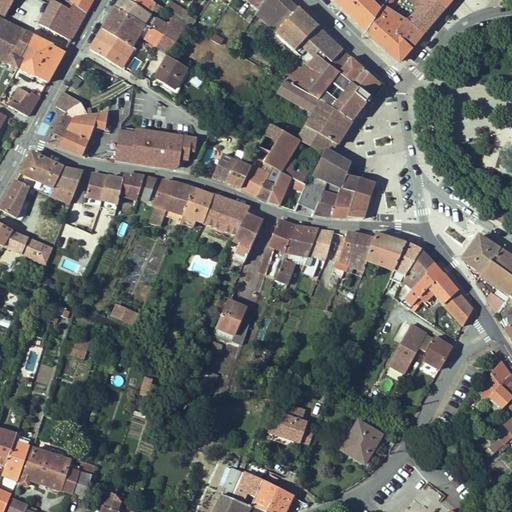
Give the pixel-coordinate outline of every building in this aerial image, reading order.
[(14,0),(0,0),(0,13),(5,17),(14,0)] [(64,7),(52,0),(40,25),(57,34),(70,10),(64,7)] [(73,4),(86,14),(93,0),(69,0),(69,2),(73,4)] [(126,0),(121,0),(116,8),(144,25),(150,15),(126,0)] [(149,0),(126,0),(150,15),(153,11),(157,4),(152,1),(149,0)] [(247,0),(259,9),(259,8),(264,0),(247,0)] [(351,58),(289,0),(264,0),(259,8),(278,23),(272,30),(276,33),(295,51),(300,46),(306,40),(319,51),(313,58),(306,65),(308,67),(302,69),(296,72),(285,81),(318,100),(351,122),(369,98),(352,84),(338,73),(351,58)] [(333,0),(344,11),(366,33),(381,9),(371,0),(333,0)] [(371,0),(381,9),(384,6),(387,0),(371,0)] [(445,10),(434,0),(424,0),(405,22),(423,35),(445,10)] [(434,0),(445,10),(452,0),(434,0)] [(70,10),(73,4),(67,1),(64,7),(70,10)] [(169,1),(165,9),(174,15),(181,18),(186,11),(169,1)] [(73,4),(70,10),(57,34),(70,41),(86,14),(73,4)] [(366,33),(383,48),(394,33),(397,29),(388,21),(395,14),(384,6),(381,9),(366,33)] [(111,15),(102,30),(131,47),(144,25),(116,8),(111,15)] [(278,23),(259,8),(259,9),(255,14),(272,30),(278,23)] [(188,12),(186,11),(181,18),(187,22),(185,26),(191,29),(193,26),(196,21),(186,15),(188,12)] [(168,24),(156,46),(169,54),(185,26),(187,22),(181,18),(174,15),(168,24)] [(156,18),(150,28),(162,35),(168,24),(156,18)] [(0,59),(17,68),(34,37),(0,19),(0,59)] [(397,29),(394,33),(411,48),(423,35),(405,22),(404,21),(397,29)] [(145,39),(156,46),(162,35),(150,28),(145,39)] [(90,50),(121,69),(133,49),(131,47),(102,30),(90,50)] [(394,33),(383,48),(399,62),(411,48),(394,33)] [(212,35),(210,40),(220,45),(222,40),(212,35)] [(64,52),(34,37),(17,68),(47,83),(64,52)] [(306,40),(300,46),(313,58),(319,51),(306,40)] [(187,68),(167,57),(155,78),(163,82),(174,89),(187,68)] [(351,58),(338,73),(352,84),(363,69),(351,58)] [(191,71),(187,68),(174,89),(163,82),(160,86),(176,95),(191,71)] [(363,69),(352,84),(369,98),(379,83),(363,69)] [(285,81),(284,81),(280,87),(278,93),(277,93),(312,114),(304,127),(336,145),(351,122),(318,100),(285,81)] [(29,97),(30,95),(19,88),(11,102),(19,105),(26,96),(29,97)] [(80,103),(64,92),(56,107),(65,113),(66,113),(80,103)] [(28,117),(39,97),(31,93),(30,95),(29,97),(26,96),(19,105),(11,102),(8,107),(28,117)] [(74,118),(59,148),(82,157),(94,128),(110,131),(111,127),(109,126),(110,113),(104,102),(90,108),(92,116),(79,117),(74,118)] [(82,111),(79,117),(92,116),(90,108),(82,111)] [(65,113),(49,144),(59,148),(74,118),(66,113),(65,113)] [(223,114),(219,121),(221,122),(229,126),(235,129),(238,123),(223,114)] [(229,126),(221,122),(217,130),(225,134),(229,126)] [(272,168),(280,172),(303,183),(311,167),(290,156),(299,141),(297,140),(271,126),(258,148),(269,153),(263,163),(264,164),(272,168)] [(304,127),(297,140),(299,141),(322,153),(324,149),(325,150),(331,153),(336,145),(304,127)] [(177,166),(178,159),(187,160),(188,151),(190,138),(135,130),(135,133),(120,131),(115,160),(154,166),(155,159),(159,160),(158,167),(166,168),(167,164),(177,166)] [(325,150),(312,177),(314,178),(326,183),(330,185),(343,160),(331,153),(325,150)] [(63,168),(31,153),(20,173),(53,189),(60,176),(63,168)] [(222,155),(212,179),(226,183),(241,189),(250,168),(222,155)] [(351,165),(343,160),(330,185),(339,189),(354,193),(369,197),(374,183),(356,178),(347,175),(350,165),(351,165)] [(272,168),(264,164),(261,170),(269,174),(272,168)] [(250,168),(241,189),(257,198),(269,174),(261,170),(251,165),(250,168)] [(350,165),(347,175),(356,178),(359,168),(350,165)] [(83,172),(63,168),(60,176),(53,189),(49,196),(70,205),(83,172)] [(269,174),(257,198),(267,202),(274,187),(280,173),(280,172),(272,168),(269,174)] [(274,187),(267,202),(279,206),(288,185),(303,192),(305,186),(280,173),(274,187)] [(107,177),(91,174),(84,204),(99,208),(107,177)] [(122,181),(119,196),(136,201),(137,198),(141,186),(144,177),(123,175),(122,181)] [(122,181),(107,177),(99,208),(116,211),(119,196),(122,181)] [(141,186),(137,198),(147,202),(157,180),(144,177),(141,186)] [(303,192),(298,204),(315,212),(322,192),(326,183),(314,178),(312,184),(305,186),(303,192)] [(28,186),(16,181),(0,208),(0,210),(16,219),(28,186)] [(162,181),(152,205),(157,207),(150,224),(160,227),(164,216),(166,210),(176,184),(162,181)] [(184,186),(176,184),(166,210),(174,213),(180,215),(183,216),(187,204),(193,189),(184,186)] [(183,216),(180,224),(191,228),(194,220),(203,224),(213,196),(193,189),(187,204),(183,216)] [(337,196),(331,218),(347,219),(354,193),(339,189),(337,196)] [(337,196),(322,192),(315,212),(314,215),(331,218),(337,196)] [(354,193),(347,219),(363,219),(369,197),(354,193)] [(249,209),(213,196),(203,224),(235,237),(247,215),(249,209)] [(174,213),(166,210),(164,216),(178,221),(180,215),(174,213)] [(497,210),(493,217),(504,224),(508,217),(497,210)] [(262,222),(247,215),(235,237),(226,255),(244,263),(262,222)] [(294,227),(278,221),(262,262),(269,265),(274,248),(285,252),(294,227)] [(55,245),(64,248),(68,236),(88,242),(91,232),(62,223),(55,245)] [(12,231),(0,224),(0,245),(2,247),(12,231)] [(318,230),(294,227),(285,252),(285,254),(290,255),(287,261),(282,259),(275,282),(284,285),(292,263),(304,265),(318,230)] [(334,232),(318,230),(304,265),(301,273),(312,278),(319,259),(325,261),(326,259),(334,232)] [(375,233),(373,240),(366,261),(393,271),(405,243),(375,233)] [(357,236),(347,234),(344,242),(341,241),(335,262),(332,275),(341,279),(345,271),(347,272),(349,267),(357,236)] [(373,240),(357,236),(349,267),(353,269),(363,272),(366,261),(373,240)] [(463,260),(482,275),(490,263),(500,250),(478,236),(462,260),(463,260)] [(405,243),(393,271),(404,277),(420,251),(405,243)] [(214,255),(221,258),(225,248),(218,246),(214,255)] [(490,263),(511,276),(511,258),(500,250),(490,263)] [(420,251),(404,277),(402,281),(412,290),(433,264),(420,251)] [(217,261),(194,253),(188,271),(211,279),(217,261)] [(269,265),(262,262),(258,273),(265,275),(269,265)] [(482,275),(481,276),(509,297),(505,303),(491,294),(487,300),(505,331),(511,321),(511,282),(511,280),(511,276),(490,263),(482,275)] [(412,290),(409,293),(400,303),(409,310),(412,305),(418,298),(419,297),(443,275),(433,264),(412,290)] [(404,277),(393,271),(390,279),(399,284),(402,281),(404,277)] [(412,305),(409,310),(413,312),(422,301),(423,303),(432,294),(443,305),(456,292),(443,275),(419,297),(418,298),(412,305)] [(412,290),(402,281),(399,284),(409,293),(412,290)] [(472,310),(456,292),(443,305),(463,327),(472,310)] [(245,308),(227,301),(213,334),(231,341),(242,317),(245,308)] [(112,316),(131,324),(135,314),(116,306),(112,316)] [(59,316),(53,314),(51,322),(57,324),(59,316)] [(250,321),(242,317),(231,341),(242,346),(250,321)] [(425,336),(426,336),(410,325),(388,365),(404,374),(418,350),(425,353),(432,340),(425,336)] [(451,348),(434,337),(432,340),(425,353),(421,360),(439,370),(451,348)] [(74,339),(69,354),(83,358),(88,344),(74,339)] [(223,345),(214,341),(209,352),(219,356),(223,345)] [(483,397),(486,401),(489,397),(500,386),(510,375),(500,362),(490,375),(491,377),(486,386),(479,392),(483,397)] [(204,391),(211,374),(199,368),(191,385),(204,391)] [(511,394),(511,393),(511,378),(510,375),(500,386),(489,397),(502,409),(511,398),(509,396),(511,394)] [(145,377),(139,395),(147,397),(153,380),(145,377)] [(486,401),(499,413),(502,409),(489,397),(486,401)] [(286,405),(283,415),(276,435),(286,439),(287,435),(290,436),(289,440),(299,444),(304,430),(306,423),(301,421),(304,411),(286,405)] [(276,435),(283,415),(276,412),(269,433),(276,435)] [(494,454),(511,437),(511,417),(504,425),(508,429),(497,438),(499,441),(489,449),(494,454)] [(365,464),(382,435),(358,421),(341,451),(365,464)] [(16,435),(0,430),(0,463),(5,466),(14,442),(16,435)] [(299,444),(309,447),(313,433),(304,430),(299,444)] [(28,447),(30,440),(16,435),(14,442),(28,447)] [(19,476),(28,447),(14,442),(5,466),(4,470),(19,476)] [(69,454),(49,448),(47,453),(67,460),(69,454)] [(47,453),(33,449),(24,474),(20,483),(27,486),(30,480),(72,495),(79,473),(78,473),(68,469),(70,463),(71,461),(67,460),(47,453)] [(82,462),(79,473),(91,477),(92,478),(96,467),(82,462)] [(80,467),(70,463),(68,469),(78,473),(80,467)] [(243,511),(246,505),(232,499),(243,473),(232,469),(214,511),(243,511)] [(17,481),(19,476),(4,470),(2,475),(17,481)] [(91,477),(79,473),(72,495),(84,499),(91,477)] [(265,483),(243,473),(232,499),(246,505),(252,507),(262,511),(284,511),(292,497),(265,483)] [(118,490),(108,487),(106,493),(116,496),(118,490)] [(0,489),(0,511),(3,511),(11,495),(0,489)] [(116,496),(106,493),(103,504),(100,510),(99,511),(118,511),(123,499),(116,496)] [(28,506),(13,499),(7,511),(27,511),(25,511),(28,506)] [(93,500),(91,507),(100,510),(103,504),(93,500)]
